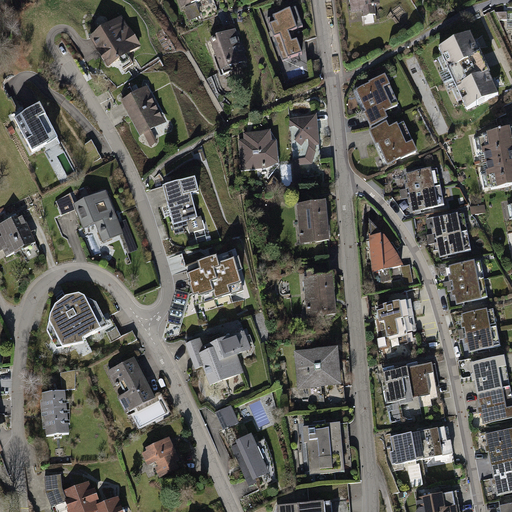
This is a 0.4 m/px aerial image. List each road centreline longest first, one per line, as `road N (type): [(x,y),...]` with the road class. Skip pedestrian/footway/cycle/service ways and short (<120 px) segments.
road 1 (residential): [(344,176),(383,204),(418,254),(440,313),(478,511)]
road 2 (residential): [(344,176),(372,511)]
road 3 (residential): [(147,324),(102,277),(76,269),(49,277),(29,296),(16,331),(20,454)]
road 4 (residential): [(69,68),(124,157),(161,253),(166,289),(147,324)]
road 5 (residential): [(236,511),(147,324)]
road 6 (residential): [(323,0),(344,176)]
